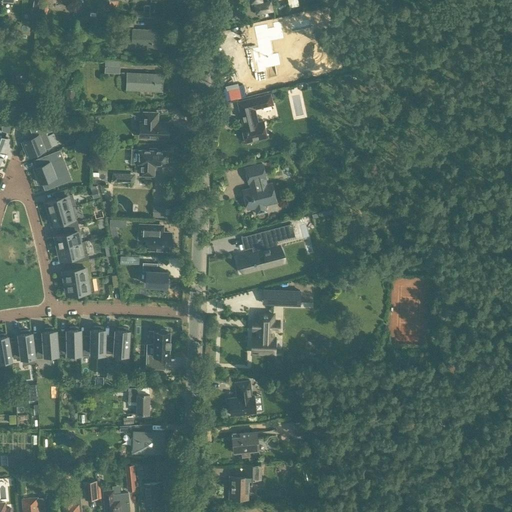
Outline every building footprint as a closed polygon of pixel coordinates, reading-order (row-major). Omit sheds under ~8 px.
[(33,0),(32,13),(38,14),(40,0),(33,0)] [(250,0),(251,1),(254,1),(255,5),(254,5),(256,14),(272,11),(270,2),(261,3),(260,0),(250,0)] [(41,3),(39,20),(44,21),(44,15),(47,15),(48,11),(47,11),(48,4),(41,3)] [(287,41),(283,21),(248,27),(252,46),(249,47),(253,65),(254,65),(256,72),(257,72),(257,73),(266,71),(266,70),(283,67),(280,50),(278,50),(277,43),(287,41)] [(122,35),(121,46),(164,48),(165,30),(132,29),(132,36),(122,35)] [(105,60),(104,72),(119,73),(119,61),(105,60)] [(127,73),(126,90),(162,91),(163,75),(127,73)] [(270,94),(238,102),(244,126),(241,127),(245,143),(267,137),(263,121),(257,123),(254,115),(255,115),(254,109),(272,104),(270,94)] [(140,122),(140,136),(150,136),(150,138),(158,138),(158,137),(168,137),(168,124),(156,123),(156,120),(157,120),(158,112),(144,112),(144,122),(140,122)] [(48,121),(27,123),(33,137),(24,140),(26,147),(23,148),(26,156),(29,155),(52,147),(46,133),(52,130),(48,121)] [(1,126),(2,130),(11,134),(14,124),(1,126)] [(0,149),(3,150),(4,147),(6,147),(9,138),(0,135),(0,149)] [(102,141),(92,143),(94,150),(104,148),(102,141)] [(62,148),(40,156),(43,164),(34,167),(38,176),(36,177),(38,182),(39,181),(40,182),(43,181),(45,189),(64,181),(55,160),(65,156),(62,148)] [(139,150),(139,163),(141,163),(141,167),(140,167),(139,175),(153,175),(154,163),(167,164),(167,151),(157,151),(157,148),(149,148),(149,150),(139,150)] [(251,188),(242,190),(247,210),(255,208),(256,214),(266,212),(265,205),(276,202),(272,183),(267,184),(262,163),(245,168),(249,183),(250,183),(251,188)] [(133,181),(133,171),(112,171),(112,181),(133,181)] [(46,201),(49,212),(71,206),(73,205),(73,206),(75,205),(72,193),(70,194),(68,188),(55,192),(57,198),(46,201)] [(165,216),(166,205),(153,204),(153,216),(165,216)] [(76,217),(73,206),(73,205),(71,206),(49,212),(53,224),(64,221),(65,227),(78,223),(76,217)] [(82,241),(79,230),(78,224),(78,223),(65,227),(67,233),(55,235),(58,247),(82,241)] [(239,255),(244,272),(277,263),(277,262),(273,263),(269,249),(278,246),(276,241),(285,238),(284,234),(294,231),(292,223),(250,234),(255,251),(253,252),(239,255)] [(164,226),(140,224),(139,238),(147,238),(146,241),(149,241),(148,249),(170,250),(170,244),(173,244),(173,235),(171,235),(171,233),(164,233),(164,226)] [(88,259),(84,241),(82,241),(58,247),(60,259),(72,256),(73,262),(88,259)] [(138,264),(138,256),(120,255),(120,263),(138,264)] [(157,260),(158,260),(158,267),(169,267),(169,256),(157,256),(157,260)] [(92,278),(90,266),(88,259),(73,262),(75,268),(63,270),(63,272),(61,272),(63,282),(92,278)] [(157,285),(157,287),(168,288),(169,278),(166,278),(167,271),(157,271),(157,263),(142,262),(142,271),(146,271),(146,284),(157,285)] [(94,291),(92,278),(63,282),(64,292),(66,292),(67,294),(80,291),(80,293),(94,291)] [(300,290),(264,289),(263,303),(299,305),(300,290)] [(252,337),(252,352),(274,353),(274,338),(272,338),(273,314),(258,313),(258,320),(256,320),(255,329),(258,329),(258,337),(252,337)] [(83,337),(82,355),(103,355),(104,329),(102,329),(102,327),(94,326),(94,329),(92,329),(91,338),(83,337)] [(78,329),(78,327),(69,327),(69,329),(67,329),(67,338),(59,338),(59,353),(65,353),(65,358),(80,358),(80,329),(79,329),(78,329)] [(116,329),(115,338),(107,338),(106,352),(114,353),(114,355),(127,356),(128,330),(126,330),(127,328),(118,327),(118,329),(116,329)] [(44,340),(35,340),(36,358),(57,356),(55,330),(53,330),(53,328),(45,328),(45,330),(43,331),(44,340)] [(167,329),(160,329),(160,331),(155,331),(154,344),(147,344),(147,355),(151,355),(151,368),(159,368),(159,355),(168,356),(169,345),(170,345),(170,340),(169,340),(169,332),(167,331),(167,329)] [(22,357),(34,356),(31,332),(29,332),(29,330),(20,331),(21,333),(19,333),(20,342),(11,343),(13,358),(22,357)] [(0,360),(11,359),(7,335),(5,336),(4,334),(0,334),(0,360)] [(229,398),(231,415),(256,412),(254,395),(251,395),(249,380),(235,382),(237,397),(229,398)] [(36,383),(29,383),(29,398),(37,398),(36,383)] [(129,388),(128,403),(136,403),(136,412),(136,413),(149,413),(149,393),(137,393),(137,388),(129,388)] [(133,416),(123,417),(124,425),(134,424),(133,416)] [(292,422),(294,436),(316,434),(315,420),(292,422)] [(120,427),(120,433),(135,433),(134,443),(132,443),(132,454),(145,453),(145,451),(161,452),(162,433),(147,433),(147,425),(120,427)] [(247,436),(232,437),(233,453),(242,452),(242,457),(250,457),(249,451),(256,450),(255,441),(258,441),(257,431),(246,432),(247,436)] [(143,464),(137,465),(138,478),(142,477),(142,470),(143,470),(143,477),(157,476),(156,462),(143,463),(143,464)] [(125,465),(127,478),(135,477),(134,464),(125,465)] [(229,484),(229,498),(238,498),(238,494),(247,494),(248,479),(261,480),(261,464),(244,464),(244,476),(231,476),(231,484),(229,484)] [(25,476),(16,476),(17,493),(25,492),(24,484),(26,484),(25,476)] [(96,480),(84,481),(85,498),(97,497),(96,480)] [(145,500),(140,500),(141,509),(146,508),(146,511),(162,511),(161,498),(162,498),(161,482),(143,484),(145,500)] [(130,510),(128,493),(113,494),(113,490),(104,491),(104,497),(103,497),(103,499),(104,499),(105,511),(120,511),(121,511),(130,510)] [(64,502),(63,502),(63,511),(81,511),(80,504),(75,504),(74,495),(64,496),(64,502)] [(44,511),(43,497),(22,499),(23,511),(44,511)] [(0,511),(10,511),(10,509),(5,509),(5,503),(0,503),(0,511)]
